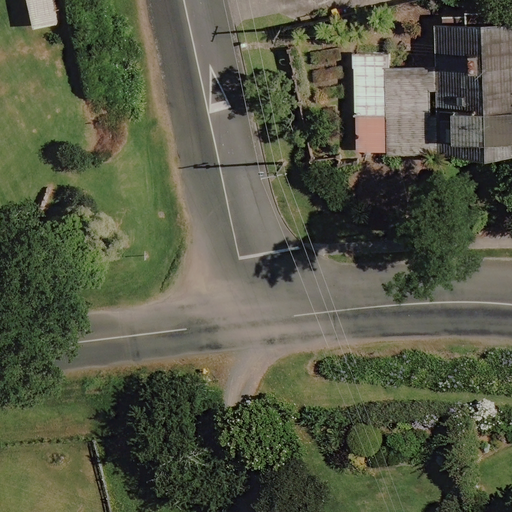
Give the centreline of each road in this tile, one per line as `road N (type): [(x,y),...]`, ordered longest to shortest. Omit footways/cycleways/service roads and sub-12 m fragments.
road 1 (residential): [(254,322),(184,0)]
road 2 (residential): [(511,306),(254,322)]
road 3 (residential): [(254,322),(0,361)]
